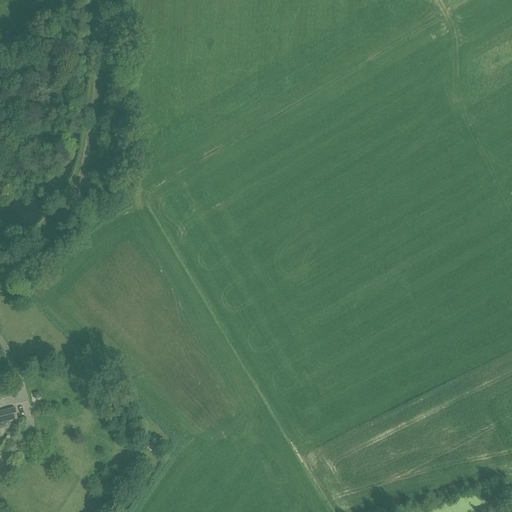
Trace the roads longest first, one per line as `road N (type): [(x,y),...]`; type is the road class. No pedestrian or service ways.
road 1 (unclassified): [(0,279),(58,215),(82,164),(100,0)]
road 2 (unclassified): [(0,463),(26,411),(0,335)]
